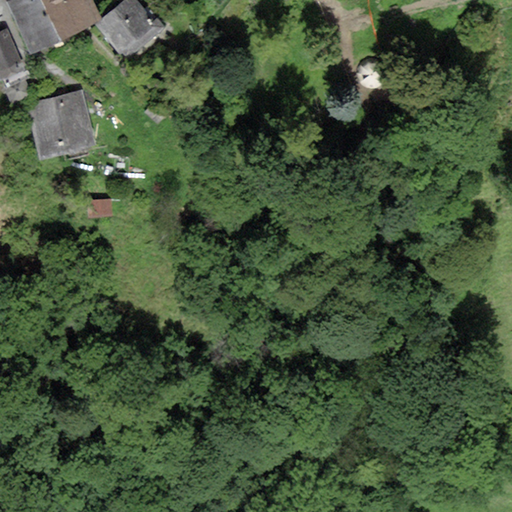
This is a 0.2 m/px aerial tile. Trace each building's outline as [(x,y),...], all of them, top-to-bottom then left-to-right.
[(60,36),(43,0),(10,0),(32,48),(60,36)] [(43,0),(60,36),(99,18),(91,0),(43,0)] [(125,0),(103,18),(129,51),(157,29),(133,0),(125,0)] [(7,32),(0,35),(0,75),(22,66),(7,32)] [(81,94),(35,103),(46,150),(91,143),(81,94)]
